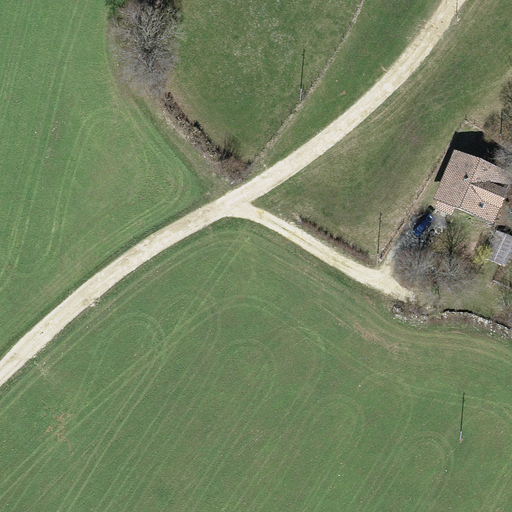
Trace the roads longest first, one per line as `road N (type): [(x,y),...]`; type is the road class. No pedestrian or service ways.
road 1 (track): [(0,380),(84,298),(354,119),(409,64),(452,0)]
road 2 (track): [(399,277),(367,278),(224,209)]
